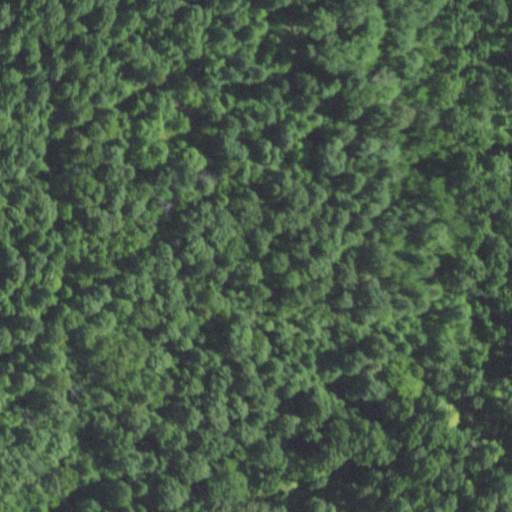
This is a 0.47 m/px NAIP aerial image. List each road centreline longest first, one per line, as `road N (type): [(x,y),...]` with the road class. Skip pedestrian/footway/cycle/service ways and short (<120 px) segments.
road 1 (residential): [(29,354),(52,394),(132,421),(205,511)]
road 2 (residential): [(310,364),(511,420)]
road 3 (residential): [(386,385),(313,511)]
